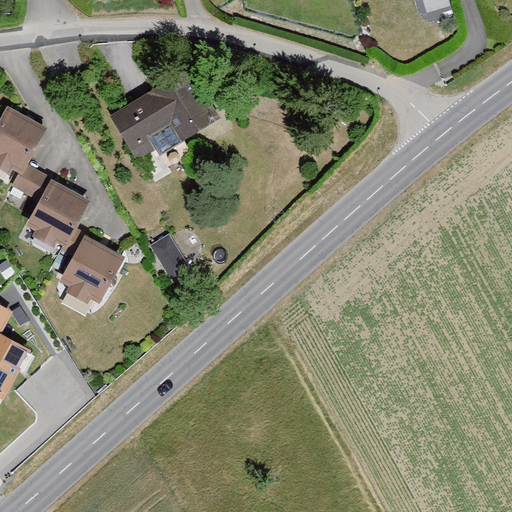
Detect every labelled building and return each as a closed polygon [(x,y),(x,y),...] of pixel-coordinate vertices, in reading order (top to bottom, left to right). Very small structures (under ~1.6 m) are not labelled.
[(223,117),(189,62),(106,113),(135,159),(159,144),(165,153),(223,117)] [(47,128),(12,109),(0,130),(0,155),(24,169),(47,128)] [(90,200),(51,181),(28,228),(67,247),(90,200)] [(169,233),(153,245),(174,275),(190,264),(169,233)] [(120,257),(84,239),(63,279),(99,297),(120,257)] [(17,310),(0,301),(0,389),(2,390),(25,344),(5,334),(17,310)]
